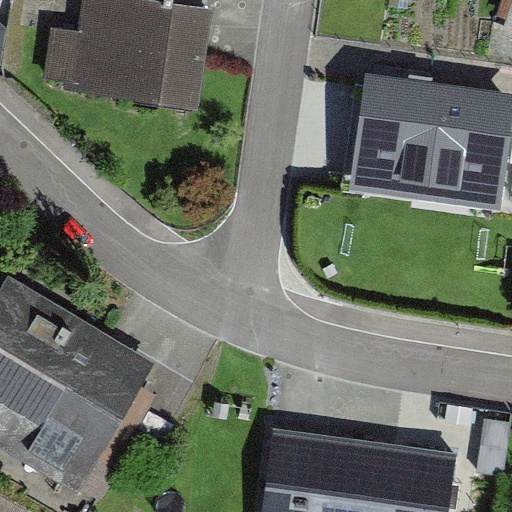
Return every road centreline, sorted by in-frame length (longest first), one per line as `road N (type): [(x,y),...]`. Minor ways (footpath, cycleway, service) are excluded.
road 1 (residential): [(291,0),(247,313)]
road 2 (residential): [(247,313),(129,248),(0,128)]
road 3 (residential): [(511,376),(358,349),(247,313)]
